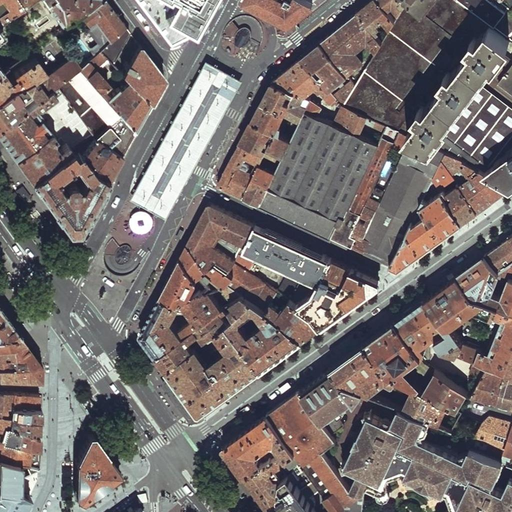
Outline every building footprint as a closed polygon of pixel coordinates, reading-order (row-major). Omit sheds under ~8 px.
[(24,6),(19,0),(0,0),(0,21),(15,11),(24,6)] [(45,0),(64,24),(82,11),(96,0),(45,0)] [(89,48),(92,53),(98,48),(125,24),(109,2),(107,0),(96,0),(82,11),(89,21),(95,17),(98,21),(87,29),(96,42),(89,48)] [(181,33),(189,29),(205,0),(137,0),(168,40),(181,33)] [(290,20),(314,1),(312,0),(250,0),(266,9),(289,20),(290,20)] [(511,185),(511,42),(455,0),(407,0),(399,14),(395,20),(390,28),(385,38),(383,41),(356,85),(344,105),(377,119),(387,125),(379,143),(342,222),(337,220),(330,235),(341,240),(352,245),(357,236),(351,233),(401,130),(412,136),(447,151),(464,159),(474,165),(480,169),(509,187),(511,185)] [(371,0),(366,4),(358,11),(377,34),(379,32),(377,29),(380,26),(377,23),(382,18),(390,28),(395,20),(387,10),(378,0),(371,0)] [(378,0),(387,10),(392,5),(399,14),(407,0),(378,0)] [(511,0),(461,0),(508,36),(511,32),(511,0)] [(377,34),(358,11),(339,26),(321,41),(346,71),(353,65),(360,62),(360,59),(352,49),(366,38),(374,48),(364,63),(349,76),(352,79),(356,85),(383,41),(380,38),(377,34)] [(98,48),(107,58),(112,62),(129,32),(129,29),(125,24),(98,48)] [(249,39),(251,35),(250,30),(248,28),(244,27),(240,29),(236,32),(234,37),(235,43),(238,45),(240,47),(246,45),(249,41),(249,39)] [(302,56),(331,89),(348,74),(346,71),(321,41),(311,48),(302,56)] [(128,78),(151,101),(156,91),(164,76),(139,42),(137,42),(124,68),(121,66),(120,69),(123,70),(122,72),(128,78)] [(77,66),(135,129),(138,124),(147,107),(151,101),(128,78),(117,89),(115,87),(107,94),(102,87),(107,82),(96,69),(107,58),(98,48),(92,53),(80,63),(77,66)] [(0,95),(13,86),(44,73),(53,87),(57,83),(77,66),(80,63),(72,52),(69,55),(46,72),(35,57),(7,77),(2,69),(0,70),(0,69),(0,95)] [(295,89),(306,94),(308,92),(307,89),(312,85),(319,93),(323,89),(326,93),(324,95),(330,102),(337,96),(335,94),(331,89),(302,56),(287,68),(273,80),(295,89)] [(209,59),(132,198),(169,218),(245,79),(209,59)] [(96,135),(122,154),(129,141),(135,129),(77,66),(57,83),(61,89),(85,121),(93,133),(96,135)] [(0,125),(36,99),(30,90),(40,82),(47,91),(53,87),(44,73),(13,86),(0,95),(0,125)] [(356,85),(352,79),(335,94),(337,96),(340,99),(344,105),(356,85)] [(268,89),(262,100),(285,110),(295,89),(273,80),(268,89)] [(0,136),(12,153),(14,156),(50,130),(35,109),(38,106),(40,109),(57,97),(55,94),(61,89),(57,83),(53,87),(47,91),(36,99),(0,125),(0,136)] [(257,109),(252,118),(275,130),(268,144),(284,152),(291,137),(279,132),(279,127),(281,126),(281,124),(279,123),(284,112),(300,120),(305,110),(310,98),(311,96),(306,94),(295,89),(285,110),(262,100),(257,109)] [(305,110),(325,118),(327,114),(320,109),(321,106),(310,98),(305,110)] [(344,105),(340,99),(336,103),(338,105),(339,104),(341,107),(333,122),(358,133),(364,120),(374,124),(377,119),(344,105)] [(325,118),(305,110),(300,120),(291,137),(284,152),(276,168),(275,170),(260,202),(295,219),(330,235),(337,220),(342,222),(379,143),(358,133),(333,122),(325,118)] [(246,130),(241,141),(264,151),(268,144),(275,130),(252,118),(246,130)] [(78,125),(86,138),(93,133),(85,121),(78,125)] [(28,175),(31,179),(71,149),(65,142),(58,148),(52,139),(55,137),(50,130),(14,156),(19,163),(28,175)] [(354,246),(363,251),(368,241),(362,238),(412,136),(401,130),(351,233),(357,236),(352,245),(354,246)] [(89,167),(108,177),(114,167),(122,154),(96,135),(88,147),(84,140),(77,145),(89,167)] [(377,257),(390,263),(433,178),(443,160),(447,151),(412,136),(362,238),(368,241),(363,251),(377,257)] [(263,153),(264,151),(241,141),(230,162),(219,182),(220,184),(232,189),(243,195),(258,165),(263,153)] [(284,152),(268,144),(264,151),(263,153),(275,159),(273,166),(276,168),(284,152)] [(69,231),(73,231),(79,231),(86,217),(100,192),(108,177),(89,167),(77,145),(71,149),(31,179),(40,191),(42,194),(48,203),(69,231)] [(485,205),(492,200),(474,174),(471,169),(464,159),(447,151),(443,160),(455,178),(460,185),(477,210),(485,205)] [(474,165),(464,159),(471,169),(474,165)] [(470,216),(477,210),(460,185),(448,194),(442,187),(455,178),(443,160),(433,178),(461,222),(470,216)] [(271,171),(258,165),(243,195),(252,199),(260,202),(275,170),(272,170),(271,171)] [(509,187),(480,169),(474,174),(492,200),(501,193),(509,187)] [(12,186),(5,177),(0,181),(7,190),(12,186)] [(446,233),(461,222),(433,178),(390,263),(399,267),(416,255),(446,233)] [(199,221),(188,241),(207,266),(217,259),(234,273),(228,282),(242,293),(264,309),(270,301),(278,290),(254,274),(260,264),(248,257),(245,247),(242,246),(254,221),(212,202),(210,202),(209,203),(199,221)] [(140,233),(145,232),(149,229),(152,225),(153,220),(151,215),(147,212),(142,210),(138,211),(137,211),(133,213),(130,218),(130,223),(132,228),(135,231),(140,233)] [(269,228),(254,221),(242,246),(245,247),(290,268),(304,274),(319,281),(322,276),(330,258),(321,253),(320,257),(308,251),(310,248),(269,228)] [(511,238),(509,236),(497,245),(485,254),(500,272),(510,275),(511,275),(511,238)] [(185,248),(181,254),(197,274),(200,271),(208,284),(202,288),(204,290),(211,288),(220,285),(228,282),(234,273),(217,259),(207,266),(188,241),(185,248)] [(128,261),(130,258),(131,255),(132,252),(131,250),(131,248),(130,246),(128,245),(126,244),(124,245),(122,245),(120,247),(118,249),(117,251),(115,253),(115,256),(115,259),(116,261),(117,263),(119,264),(123,264),(125,263),(128,261)] [(310,248),(308,251),(320,257),(321,253),(318,252),(310,248)] [(200,289),(202,288),(208,284),(200,271),(197,274),(181,254),(171,274),(161,292),(180,302),(191,295),(189,292),(194,281),(200,289)] [(471,264),(458,274),(475,296),(511,309),(511,275),(510,275),(502,296),(491,293),(500,272),(485,254),(471,264)] [(340,262),(330,258),(322,276),(340,286),(350,267),(340,262)] [(319,281),(304,274),(290,299),(310,313),(320,325),(337,312),(366,291),(378,282),(378,280),(350,267),(340,286),(322,276),(319,281)] [(304,274),(290,268),(278,290),(290,299),(304,274)] [(475,359),(488,364),(492,366),(501,369),(505,370),(511,372),(511,309),(475,296),(458,274),(441,286),(425,297),(448,328),(436,336),(443,345),(475,359)] [(228,282),(220,285),(230,301),(242,293),(228,282)] [(191,295),(180,302),(161,292),(151,311),(141,328),(141,332),(149,343),(157,354),(218,310),(222,307),(211,288),(204,290),(202,288),(200,289),(191,295)] [(264,309),(242,293),(230,301),(222,307),(218,310),(228,323),(260,368),(281,353),(302,338),(264,309)] [(410,308),(395,319),(421,356),(425,353),(425,349),(420,343),(434,333),(436,336),(448,328),(425,297),(410,308)] [(270,301),(264,309),(302,338),(310,331),(320,325),(310,313),(290,299),(280,308),(270,301)] [(15,325),(0,305),(0,333),(19,331),(15,325)] [(228,323),(218,310),(157,354),(162,361),(167,368),(196,347),(217,331),(228,323)] [(379,331),(365,341),(387,372),(397,377),(413,385),(414,385),(417,384),(402,367),(411,360),(431,381),(423,390),(445,402),(454,406),(465,389),(426,362),(421,356),(395,319),(379,331)] [(260,368),(228,323),(217,331),(230,349),(223,354),(221,352),(217,355),(216,354),(206,361),(196,347),(167,368),(170,372),(173,376),(183,390),(199,412),(229,390),(260,368)] [(23,338),(19,331),(0,333),(0,354),(15,353),(14,342),(26,340),(23,338)] [(0,377),(20,378),(41,378),(42,363),(34,352),(26,340),(14,342),(15,353),(0,354),(0,377)] [(348,354),(332,365),(340,377),(364,388),(368,390),(385,376),(387,377),(392,381),(395,380),(397,377),(387,372),(365,341),(348,354)] [(488,364),(475,359),(471,372),(481,377),(488,364)] [(484,398),(496,401),(505,370),(501,369),(499,374),(489,371),(492,366),(488,364),(481,377),(472,393),(472,394),(484,398)] [(316,377),(301,388),(333,432),(344,424),(334,410),(352,397),(354,400),(358,394),(364,388),(340,377),(332,365),(316,377)] [(504,403),(511,405),(511,404),(511,379),(511,377),(511,372),(505,370),(496,401),(504,403)] [(183,390),(173,376),(163,383),(189,419),(199,412),(183,390)] [(414,385),(413,385),(403,405),(426,416),(436,420),(445,402),(423,390),(414,385)] [(284,400),(268,412),(296,450),(292,453),(318,490),(323,497),(333,511),(364,511),(365,492),(364,492),(353,491),(352,489),(323,449),(338,438),(333,432),(301,388),(284,400)] [(3,391),(0,390),(0,412),(11,413),(12,405),(38,406),(38,400),(39,394),(27,392),(13,389),(13,392),(3,391)] [(345,467),(352,465),(361,469),(382,479),(385,471),(403,464),(409,467),(408,469),(419,474),(417,479),(432,486),(434,481),(446,486),(447,484),(452,487),(459,506),(457,510),(452,508),(448,510),(446,511),(511,511),(511,479),(510,479),(505,491),(495,487),(494,482),(495,480),(492,479),(501,458),(500,457),(472,446),(469,452),(467,458),(461,455),(422,438),(421,437),(419,431),(425,418),(426,416),(403,405),(400,404),(393,419),(388,421),(374,415),(371,408),(364,411),(367,418),(349,457),(342,459),(345,467)] [(12,405),(11,413),(12,414),(40,419),(40,412),(40,406),(38,406),(12,405)] [(454,406),(445,424),(453,428),(461,411),(461,410),(454,406)] [(39,440),(40,433),(10,424),(12,414),(11,413),(0,412),(0,424),(5,426),(3,439),(39,447),(39,440)] [(268,412),(257,420),(234,436),(227,441),(224,444),(223,446),(226,450),(243,474),(280,452),(282,454),(281,461),(292,453),(296,450),(268,412)] [(10,424),(40,433),(40,425),(40,419),(12,414),(10,424)] [(472,446),(500,457),(503,449),(511,423),(511,420),(501,418),(488,414),(483,420),(470,446),(472,446)] [(429,424),(427,419),(425,418),(419,431),(421,437),(422,438),(424,434),(422,430),(426,429),(429,424)] [(507,460),(511,461),(511,423),(503,449),(511,453),(511,454),(510,458),(508,457),(507,460)] [(83,444),(75,458),(76,459),(84,460),(109,454),(93,432),(89,433),(83,444)] [(39,456),(39,447),(3,439),(0,438),(0,456),(39,466),(39,456)] [(256,492),(270,510),(282,501),(276,494),(281,464),(281,461),(282,454),(280,452),(243,474),(256,492)] [(281,461),(281,464),(314,508),(315,504),(315,502),(314,499),(312,496),(310,495),(318,490),(292,453),(281,461)] [(120,469),(109,454),(84,460),(76,459),(75,477),(75,495),(78,497),(80,498),(120,469)] [(38,468),(39,466),(0,456),(0,474),(20,479),(20,475),(38,468)] [(492,479),(495,480),(504,459),(501,458),(492,479)] [(270,511),(316,511),(314,508),(281,464),(276,494),(282,501),(270,510),(270,511)] [(382,479),(361,469),(352,489),(353,491),(364,492),(367,485),(378,490),(377,493),(379,497),(384,499),(389,498),(391,493),(389,488),(387,487),(389,483),(387,479),(388,477),(402,472),(417,479),(419,474),(408,469),(409,467),(403,464),(385,471),(382,479)] [(0,511),(23,511),(30,498),(20,493),(20,482),(20,479),(0,474),(0,511)] [(434,481),(432,486),(446,492),(452,508),(457,510),(459,506),(452,487),(447,484),(446,486),(434,481)] [(333,511),(323,497),(324,500),(324,504),(323,509),(321,511),(333,511)]
